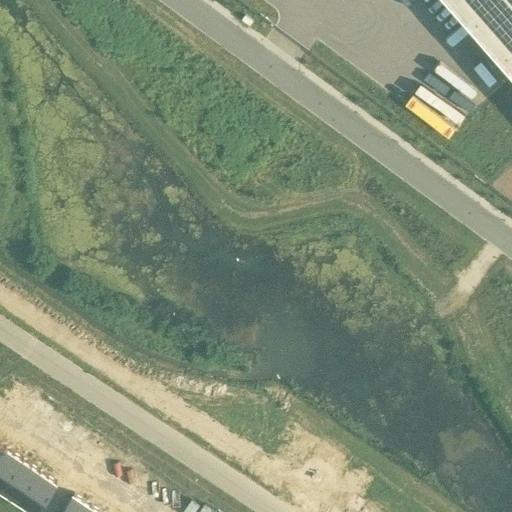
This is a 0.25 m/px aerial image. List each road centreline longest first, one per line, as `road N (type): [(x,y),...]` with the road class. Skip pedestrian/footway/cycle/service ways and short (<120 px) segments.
road 1 (unclassified): [(511,244),(180,0)]
road 2 (tertiary): [(0,329),(274,511)]
road 3 (residential): [(0,405),(156,511)]
road 4 (track): [(11,241),(0,119)]
